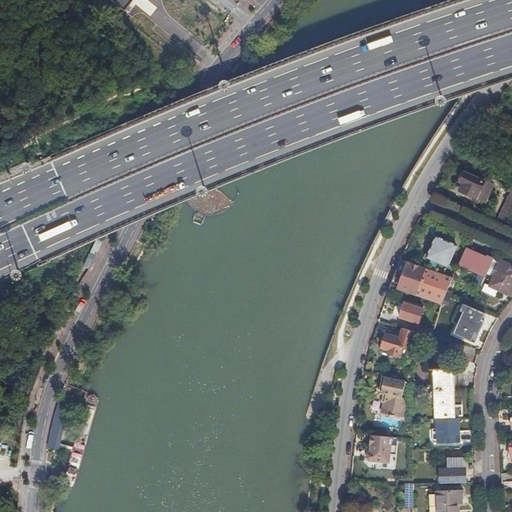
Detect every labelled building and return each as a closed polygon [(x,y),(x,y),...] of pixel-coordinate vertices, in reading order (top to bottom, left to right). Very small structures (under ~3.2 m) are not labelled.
[(182,0),(177,8),(211,31),(219,18),(192,0),(182,0)] [(190,29),(193,24),(180,17),(177,22),(190,29)] [(484,201),(492,184),(465,172),(461,182),(464,183),(461,190),(484,201)] [(507,225),(511,212),(511,191),(499,221),(507,225)] [(444,274),(456,246),(437,237),(424,267),(444,274)] [(486,258),(466,249),(459,264),(480,273),(476,282),(482,285),(494,258),(487,255),(486,258)] [(448,289),(452,281),(453,277),(444,274),(424,267),(401,259),(391,286),(442,304),(445,296),(448,289)] [(511,295),(511,291),(511,265),(501,261),(490,286),(511,295)] [(419,323),(423,308),(405,302),(403,308),(396,305),(393,314),(419,323)] [(479,334),(484,321),(464,312),(454,333),(472,341),(476,333),(479,334)] [(422,326),(420,333),(430,336),(432,336),(434,330),(422,326)] [(410,349),(415,332),(403,328),(400,338),(386,334),(382,348),(389,350),(388,354),(398,356),(401,357),(403,347),(410,349)] [(454,415),(453,389),(460,389),(459,369),(455,369),(455,368),(430,369),(431,384),(427,387),(425,391),(425,394),(424,397),(426,402),(428,405),(431,407),(434,409),(438,409),(439,416),(454,415)] [(403,398),(406,381),(385,377),(383,386),(385,387),(384,392),(382,391),(381,391),(380,394),(380,395),(384,396),(382,403),(385,404),(382,414),(391,416),(390,417),(395,418),(395,417),(404,418),(406,407),(403,398)] [(72,450),(63,481),(62,484),(63,486),(65,488),(68,489),(71,489),(75,486),(98,403),(98,400),(97,398),(93,396),(89,397),(87,398),(86,400),(72,450)] [(57,410),(51,441),(61,444),(69,409),(58,407),(57,410)] [(459,418),(439,419),(439,443),(459,442),(459,418)] [(397,455),(399,438),(371,435),(370,445),(371,446),(373,446),(372,452),(370,452),(367,454),(367,458),(369,461),(390,463),(391,454),(397,455)] [(466,483),(465,468),(440,469),(441,484),(466,483)] [(457,511),(457,504),(457,500),(462,500),(462,490),(454,490),(437,491),(437,494),(437,511),(457,511)]
